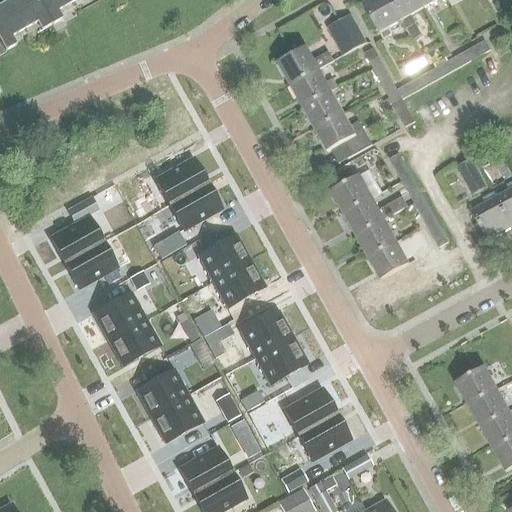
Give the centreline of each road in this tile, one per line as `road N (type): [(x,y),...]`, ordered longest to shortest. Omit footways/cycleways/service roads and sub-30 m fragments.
road 1 (residential): [(368,360),(196,51)]
road 2 (residential): [(0,132),(196,51)]
road 3 (residential): [(76,417),(0,251)]
road 4 (residential): [(448,511),(368,360)]
road 5 (residential): [(511,282),(368,360)]
